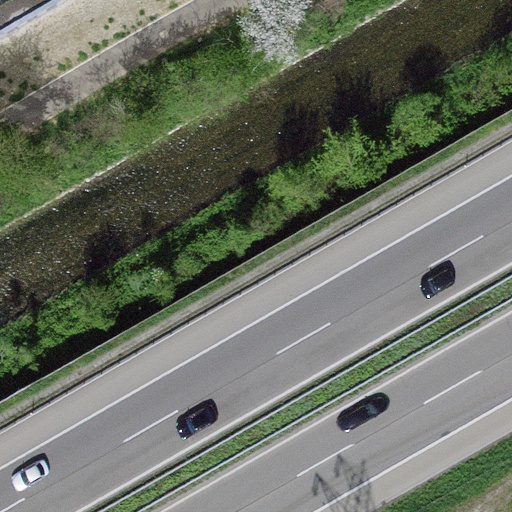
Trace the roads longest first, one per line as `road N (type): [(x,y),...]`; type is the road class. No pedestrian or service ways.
road 1 (motorway): [(511,218),(0,511)]
road 2 (motorway): [(235,511),(511,353)]
road 3 (track): [(0,134),(232,0)]
